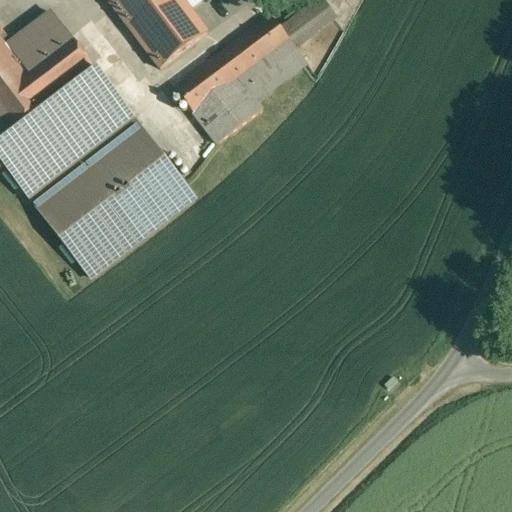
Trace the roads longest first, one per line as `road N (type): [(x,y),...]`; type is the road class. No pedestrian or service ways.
road 1 (residential): [(440,386),(321,511)]
road 2 (residential): [(511,259),(478,341),(440,386)]
